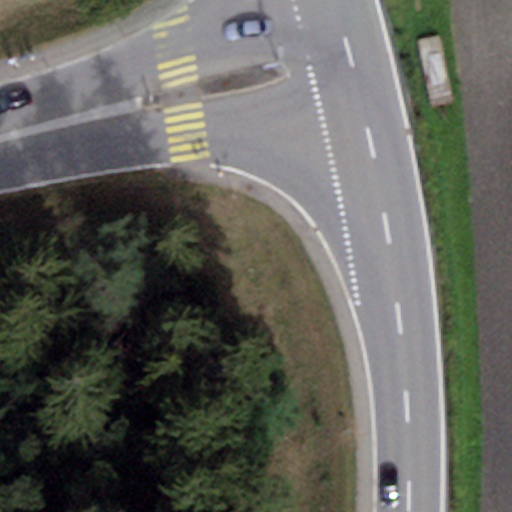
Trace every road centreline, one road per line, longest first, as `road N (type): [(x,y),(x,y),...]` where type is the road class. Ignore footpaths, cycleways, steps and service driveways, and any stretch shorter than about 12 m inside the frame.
road 1 (tertiary): [(407,511),(397,322),(348,57)]
road 2 (tertiary): [(0,138),(348,57)]
